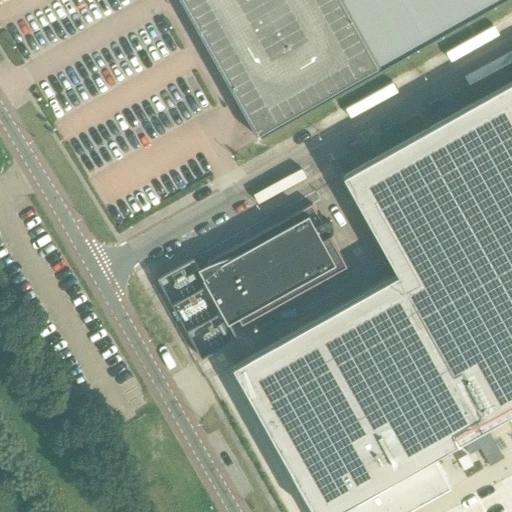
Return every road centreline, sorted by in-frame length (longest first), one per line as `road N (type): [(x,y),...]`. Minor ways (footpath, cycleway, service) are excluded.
road 1 (unclassified): [(103,285),(511,43)]
road 2 (unclassified): [(234,511),(103,285)]
road 3 (unclassified): [(0,110),(103,285)]
